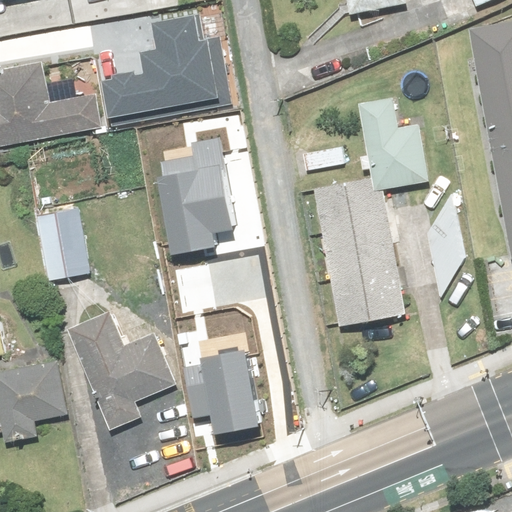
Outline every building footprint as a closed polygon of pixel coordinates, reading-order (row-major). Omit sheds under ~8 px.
[(341,0),(344,10),(383,0),(341,0)] [(151,62),(102,72),(111,115),(226,90),(208,7),(158,18),(164,42),(147,46),(151,62)] [(511,16),(482,22),(511,207),(511,16)] [(0,147),(108,127),(103,99),(53,108),(44,61),(0,69),(0,147)] [(152,180),(168,264),(220,254),(216,233),(236,230),(219,139),(193,143),(195,156),(164,162),(167,177),(152,180)] [(304,154),(306,173),(348,167),(345,148),(304,154)] [(386,177),(313,190),(337,326),(410,314),(386,177)] [(429,238),(442,303),(471,254),(459,191),(429,238)] [(81,214),(40,220),(49,283),(90,277),(81,214)] [(158,401),(183,386),(160,328),(133,344),(119,307),(75,334),(116,442),(163,413),(158,401)] [(189,372),(197,417),(208,415),(212,438),(259,431),(246,351),(205,357),(207,369),(189,372)] [(77,375),(2,372),(0,416),(11,417),(11,440),(48,440),(48,418),(75,419),(77,375)]
